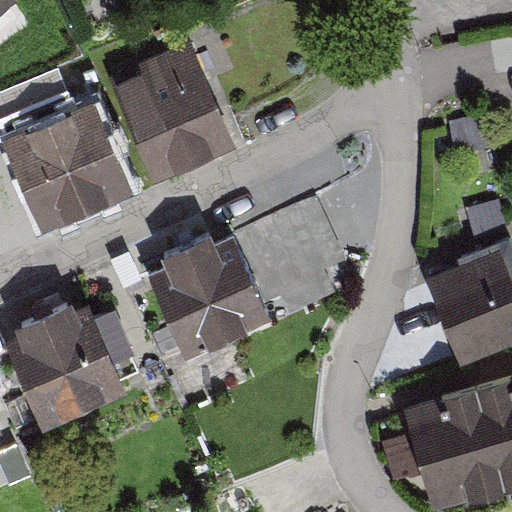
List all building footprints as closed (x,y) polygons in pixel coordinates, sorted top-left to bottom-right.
[(0,0),(0,15),(14,7),(9,0),(0,0)] [(193,37),(111,74),(156,172),(238,136),(193,37)] [(96,87),(4,127),(44,218),(136,178),(96,87)] [(318,191),(237,231),(237,232),(269,296),(283,289),(292,307),(337,285),(326,264),(348,254),(318,191)] [(167,258),(150,267),(187,344),(272,303),(269,296),(237,232),(221,240),(212,223),(162,248),(167,258)] [(511,270),(503,247),(426,277),(456,355),(511,333),(511,270)] [(20,328),(7,334),(44,416),(128,379),(91,296),(79,301),(74,291),(15,317),(20,328)] [(511,377),(407,405),(432,499),(511,477),(511,377)]
